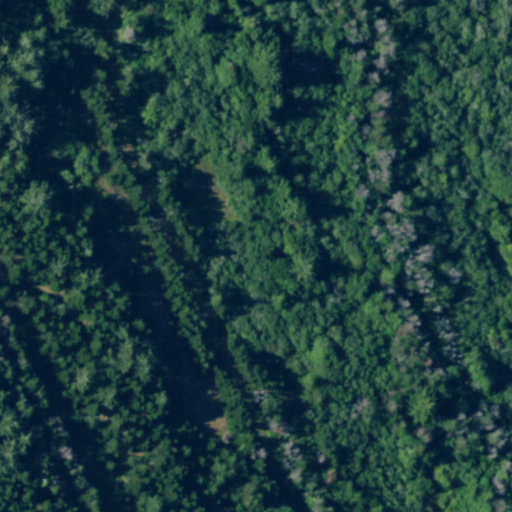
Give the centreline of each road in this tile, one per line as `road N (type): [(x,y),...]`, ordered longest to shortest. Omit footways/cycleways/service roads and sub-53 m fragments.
road 1 (residential): [(299,511),(123,139),(111,101),(119,0)]
road 2 (residential): [(511,495),(370,193),(359,120),(373,0)]
road 3 (residential): [(78,511),(0,345)]
